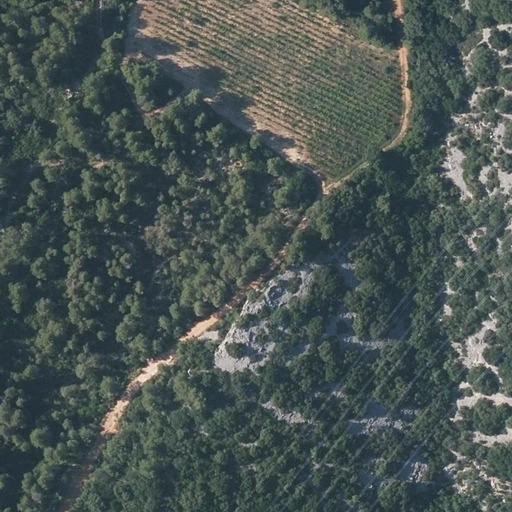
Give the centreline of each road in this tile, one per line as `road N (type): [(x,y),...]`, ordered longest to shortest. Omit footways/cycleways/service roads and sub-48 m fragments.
road 1 (track): [(64,511),(121,394),(302,233),(319,189)]
road 2 (track): [(98,0),(102,48),(139,109),(138,121),(76,183),(35,264),(0,302)]
